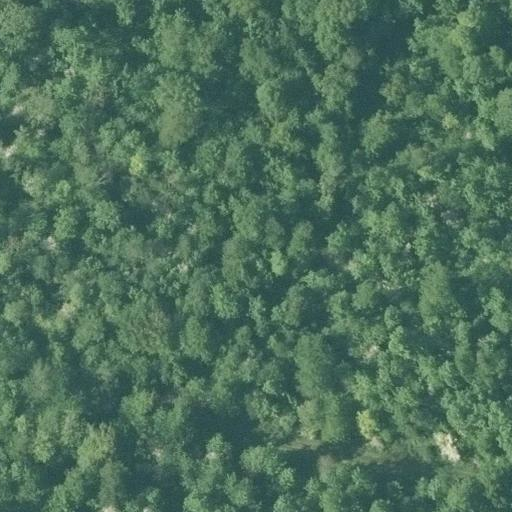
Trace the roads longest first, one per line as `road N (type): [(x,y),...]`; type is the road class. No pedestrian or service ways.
road 1 (track): [(105,409),(511,486)]
road 2 (track): [(105,409),(38,511)]
